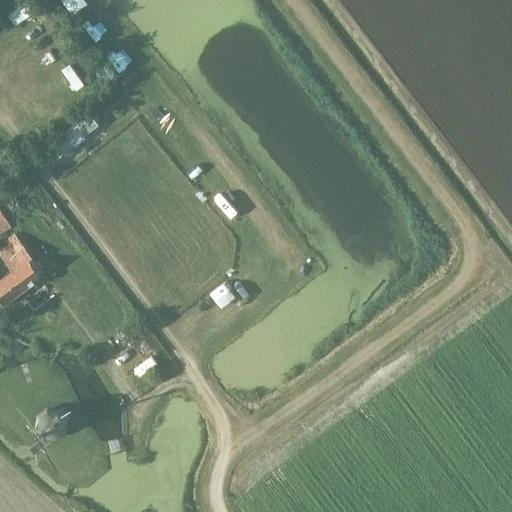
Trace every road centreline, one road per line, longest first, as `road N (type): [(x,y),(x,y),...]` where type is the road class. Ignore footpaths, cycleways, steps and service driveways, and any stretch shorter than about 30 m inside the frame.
road 1 (track): [(288,0),(463,225),(471,260),(223,457)]
road 2 (track): [(5,127),(204,392)]
road 3 (track): [(129,402),(139,405),(171,384),(194,386),(221,417),(223,457)]
